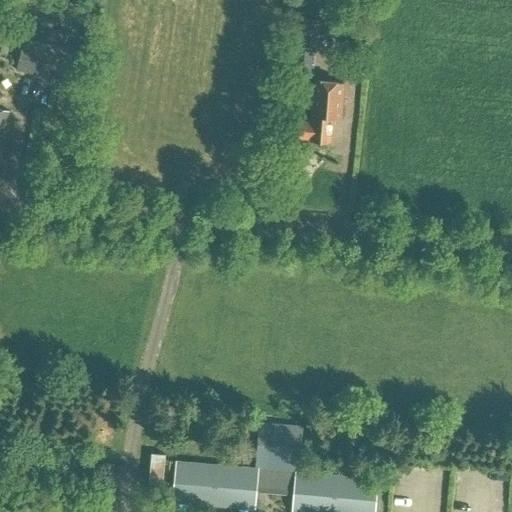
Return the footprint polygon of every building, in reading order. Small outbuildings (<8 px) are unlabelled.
[(300,16),(298,41),(316,42),(318,17),(300,16)] [(16,71),(74,82),(79,57),(21,46),(16,71)] [(350,73),(364,74),(366,47),(352,46),(350,73)] [(299,49),(297,68),(311,69),(313,50),(299,49)] [(316,81),(313,108),(312,122),(295,120),(293,136),(311,137),(310,141),(332,143),(335,110),(342,110),(345,83),(316,81)] [(12,110),(0,107),(0,147),(5,149),(12,110)] [(260,423),(257,463),(298,467),(302,426),(260,423)] [(257,468),(178,461),(175,501),(253,508),(257,468)] [(372,511),(376,478),(297,471),(294,511),(304,511),(372,511)] [(427,480),(426,497),(447,497),(448,480),(427,480)]
